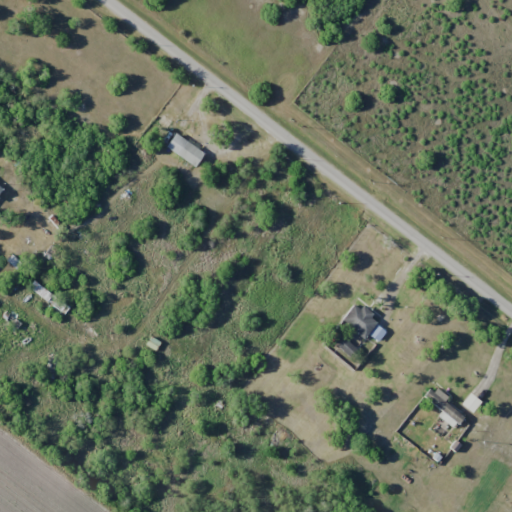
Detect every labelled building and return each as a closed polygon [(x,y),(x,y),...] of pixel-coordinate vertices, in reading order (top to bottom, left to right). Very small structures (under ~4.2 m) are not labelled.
[(206,154),(188,140),(177,153),(196,168),(206,154)] [(69,310),(37,279),(31,286),(63,316),(69,310)] [(360,339),(375,323),(353,303),(339,318),(360,339)] [(351,349),(341,339),(334,346),(344,357),(351,349)] [(435,415),(450,430),(462,417),(429,386),(420,396),(437,412),(435,415)]
